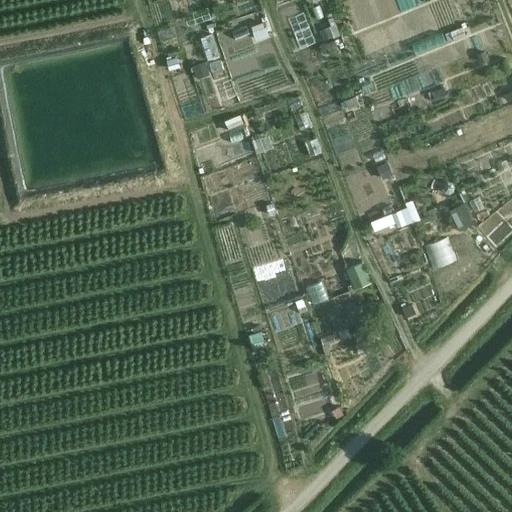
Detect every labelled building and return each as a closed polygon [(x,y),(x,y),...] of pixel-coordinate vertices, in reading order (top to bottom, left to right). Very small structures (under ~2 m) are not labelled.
[(246,24),(232,30),(236,40),(250,34),(246,24)] [(262,24),(251,28),(256,41),(269,36),(266,28),(264,29),(262,24)] [(211,27),(198,30),(204,56),(216,53),(211,27)] [(329,27),(319,31),(323,40),(332,37),(329,27)] [(462,27),(451,31),(454,40),(466,36),(462,27)] [(334,41),(321,46),(324,54),(337,49),(334,41)] [(485,52),(478,55),(481,63),(488,60),(485,52)] [(177,57),(166,60),(169,69),(179,66),(177,57)] [(205,62),(193,66),(197,77),(208,74),(205,62)] [(443,88),(432,92),(435,99),(446,95),(443,88)] [(301,95),(291,99),(295,110),(305,106),(301,95)] [(355,96),(344,100),(349,112),(360,108),(355,96)] [(388,161),(378,165),(383,178),(393,173),(388,161)] [(272,203),(265,205),(268,214),(275,211),(272,203)] [(463,203),(450,209),(460,228),(472,222),(463,203)] [(362,261),(345,268),(354,288),(370,281),(362,261)] [(302,298),(295,301),(298,308),(305,305),(302,298)] [(411,304),(402,308),(407,318),(416,314),(411,304)] [(261,332),(248,336),(251,345),(264,341),(261,332)] [(338,406),(331,410),(335,417),(343,413),(338,406)]
